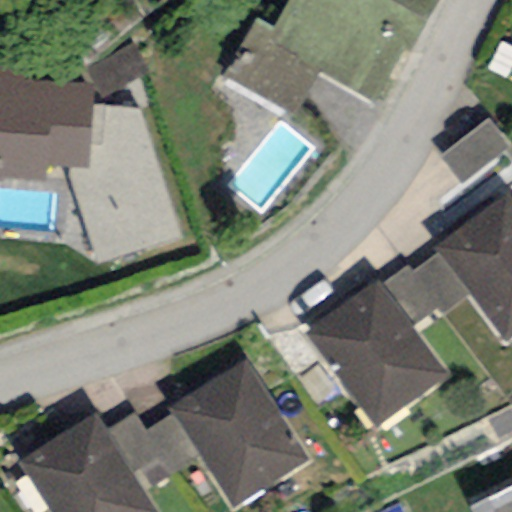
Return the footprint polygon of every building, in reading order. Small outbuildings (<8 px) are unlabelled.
[(438,0),(290,0),(273,30),(267,41),(320,70),(380,104),(438,0)] [(294,117),(320,70),(267,41),(273,30),(255,21),(223,78),(294,117)] [(0,180),(44,184),(44,169),(87,172),(93,84),(24,79),(25,66),(0,64),(0,180)] [(487,120),(440,158),(460,184),(508,146),(487,120)] [(511,198),(510,195),(434,250),(438,255),(468,296),(504,344),(511,338),(511,198)] [(96,252),(99,268),(183,252),(180,236),(96,252)] [(443,315),(468,296),(438,255),(412,273),(437,307),(443,315)] [(408,266),(382,284),(411,325),(437,307),(412,273),(408,266)] [(378,279),(308,327),(376,427),(446,379),(411,325),(382,284),(378,279)] [(248,359),(166,406),(172,415),(199,456),(232,509),(310,462),(248,359)] [(135,413),(105,432),(131,475),(161,459),(163,458),(147,431),(135,413)] [(94,414),(19,460),(50,511),(153,511),(131,475),(105,432),(94,414)] [(171,474),(199,456),(172,415),(147,431),(163,458),(161,459),(171,474)] [(511,511),(511,485),(469,507),(471,511),(511,511)]
